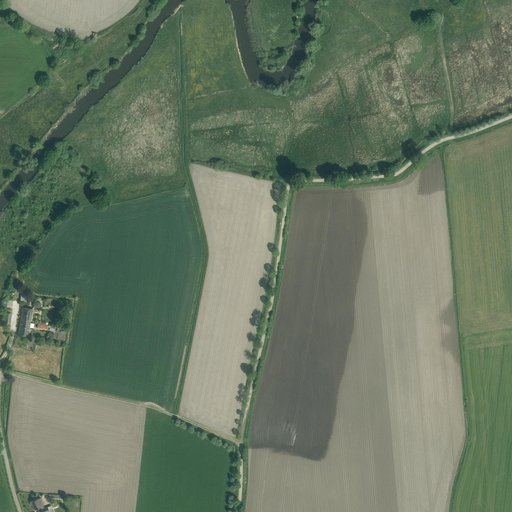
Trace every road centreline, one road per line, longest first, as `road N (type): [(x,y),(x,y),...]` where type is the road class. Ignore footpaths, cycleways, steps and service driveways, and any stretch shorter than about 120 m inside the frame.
road 1 (track): [(241,444),(150,407),(0,372)]
road 2 (track): [(17,297),(18,274),(67,211),(102,202),(99,183)]
road 3 (track): [(448,138),(436,7),(418,19)]
